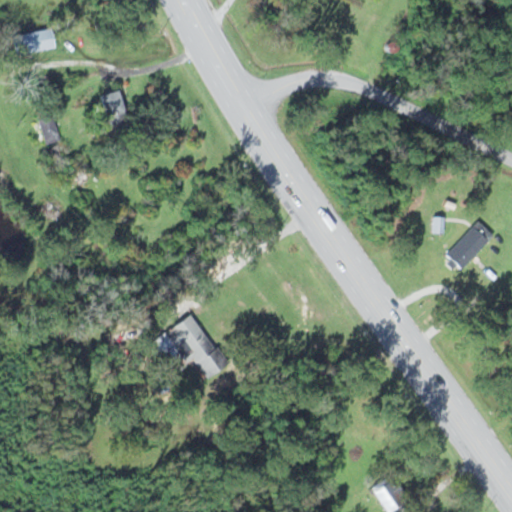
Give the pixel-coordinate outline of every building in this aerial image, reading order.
[(70,0),(72,21),(80,21),(77,0),(70,0)] [(13,55),(54,46),(50,27),(9,36),(13,55)] [(103,93),(106,132),(125,130),(121,91),(103,93)] [(60,138),(51,109),(35,114),(44,143),(60,138)] [(492,235),(477,221),(444,254),(459,269),(492,235)] [(189,314),(161,331),(181,364),(190,359),(202,378),(221,366),(189,314)] [(449,490),(429,485),(425,503),(444,508),(449,490)]
